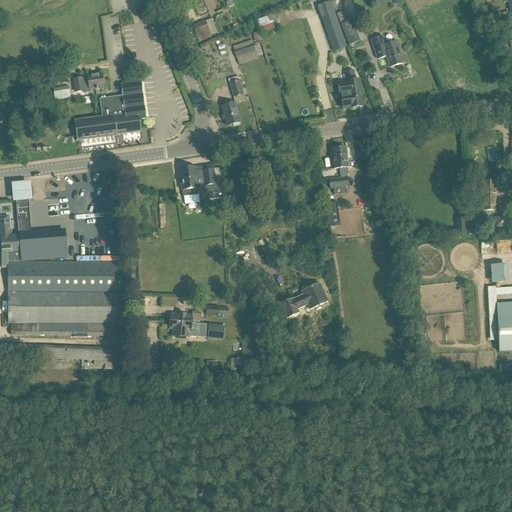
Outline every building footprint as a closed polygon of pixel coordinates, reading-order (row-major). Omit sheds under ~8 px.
[(344,12),(336,15),(349,46),(359,42),(351,21),(348,23),(344,12)] [(199,43),(212,37),(211,35),(217,33),(211,19),(192,27),(199,43)] [(338,25),(326,29),(334,52),(345,48),(338,25)] [(260,34),(253,36),(255,43),(262,41),(260,34)] [(383,37),(371,41),(376,60),(386,57),(389,68),(404,63),(397,42),(385,46),(383,37)] [(258,59),(252,41),(233,47),(239,66),(258,59)] [(344,72),(345,82),(340,83),(343,109),(363,107),(360,81),(355,81),(354,71),(344,72)] [(67,74),(53,76),(56,100),(70,99),(67,74)] [(82,79),(74,80),(75,93),(82,92),(83,94),(91,93),(91,91),(103,89),(101,74),(87,75),(88,79),(82,80),(82,79)] [(222,121),(225,120),(227,127),(241,123),(235,104),(245,101),(243,95),(244,95),(240,80),(229,84),(233,98),(235,103),(221,107),(223,115),(221,116),(222,121)] [(121,85),(123,96),(99,100),(102,118),(75,122),(78,141),(116,136),(115,136),(119,135),(141,132),(139,120),(145,119),(140,83),(121,85)] [(345,149),(332,150),(334,170),(339,169),(340,172),(340,178),(347,178),(348,178),(347,172),(348,172),(347,168),(348,168),(345,149)] [(195,168),(179,170),(182,191),(183,191),(183,197),(198,195),(198,189),(198,188),(204,187),(205,194),(217,192),(216,188),(215,185),(216,185),(223,184),(221,169),(203,171),(203,167),(195,168)] [(378,174),(371,175),(373,185),(382,184),(382,182),(381,173),(378,174)] [(340,178),(328,180),(330,189),(333,189),(334,195),(346,194),(345,188),(348,187),(347,178),(340,178)] [(374,194),(371,179),(358,181),(360,196),(374,194)] [(32,181),(13,182),(13,190),(14,201),(33,200),(32,188),(32,181)] [(481,205),(484,205),(484,210),(495,211),(495,205),(499,205),(499,183),(481,183),(481,205)] [(8,216),(0,216),(0,235),(1,253),(8,253),(20,252),(21,261),(21,262),(67,258),(65,232),(30,235),(27,200),(16,201),(19,236),(11,236),(11,229),(9,229),(8,216)] [(496,229),(498,229),(498,233),(511,232),(511,228),(511,218),(506,218),(496,218),(496,227),(496,229)] [(466,234),(465,219),(456,219),(456,234),(466,234)] [(392,221),(384,222),(385,232),(393,231),(392,221)] [(493,242),(481,243),(481,255),(493,254),(493,242)] [(8,268),(8,293),(124,293),(124,263),(8,263),(8,268)] [(490,282),(504,283),(505,266),(491,266),(490,282)] [(292,299),(280,305),(286,319),(299,314),(297,310),(307,305),(310,310),(328,302),(320,284),(301,292),(303,296),(293,300),(292,299)] [(511,296),(511,287),(488,288),(489,317),(496,317),(495,297),(511,296)] [(8,294),(8,324),(124,324),(124,294),(8,294)] [(511,303),(498,305),(501,353),(511,352),(511,303)] [(218,317),(218,316),(228,316),(228,308),(219,308),(219,307),(206,306),(205,316),(218,317)] [(171,314),(170,322),(194,324),(194,323),(200,323),(200,313),(192,312),(192,316),(171,314)] [(170,322),(169,329),(170,330),(172,330),(171,338),(187,339),(188,335),(191,335),(191,337),(199,338),(200,324),(194,324),(170,322)] [(207,340),(218,341),(223,341),(225,326),(209,325),(207,340)] [(136,353),(151,352),(149,339),(135,339),(136,353)] [(45,362),(109,364),(109,360),(116,360),(116,352),(46,350),(45,362)] [(218,362),(206,362),(206,373),(217,374),(218,362)]
